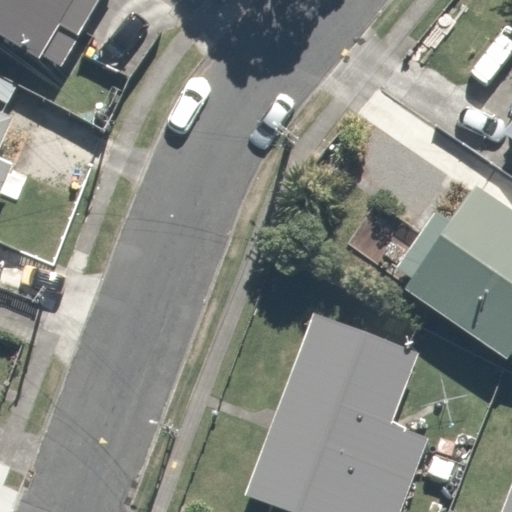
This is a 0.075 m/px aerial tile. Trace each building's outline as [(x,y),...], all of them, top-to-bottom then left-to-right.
[(0,0),(0,33),(36,54),(55,21),(67,28),(83,0),(0,0)] [(511,69),(479,114),(511,139),(511,69)] [(511,212),(459,177),(391,277),(511,359),(511,212)] [(407,341),(299,301),(228,492),(283,511),(377,511),(407,431),(378,421),(407,341)] [(511,511),(511,435),(483,511),(511,511)]
